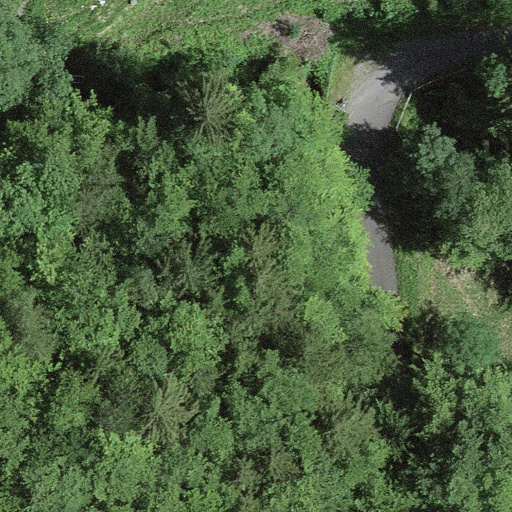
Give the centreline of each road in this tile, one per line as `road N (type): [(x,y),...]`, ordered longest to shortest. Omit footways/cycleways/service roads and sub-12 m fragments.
road 1 (track): [(391,511),(395,386),(367,150),(384,90),(423,57),(511,43)]
road 2 (track): [(367,150),(289,135),(174,128),(54,153),(7,129),(0,103)]
